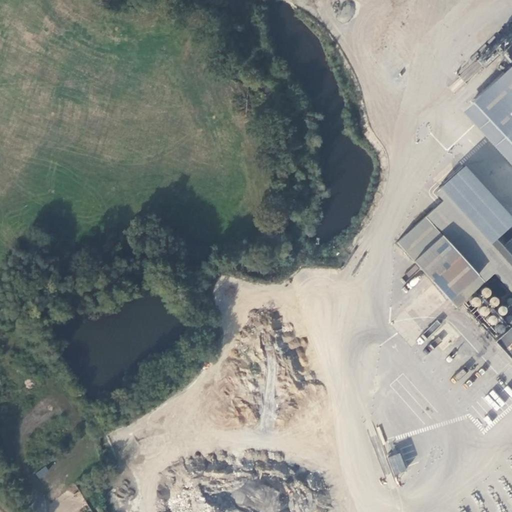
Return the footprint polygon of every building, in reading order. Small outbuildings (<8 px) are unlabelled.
[(511,67),(474,102),(511,142),(511,67)] [(511,142),(474,102),(464,112),(511,163),(511,142)] [(444,184),(495,240),(511,226),(460,170),(444,184)] [(439,189),(446,196),(511,270),(511,259),(495,240),(444,184),(439,189)] [(398,241),(436,283),(446,294),(458,306),(495,271),(511,289),(511,270),(446,196),(398,241)] [(446,294),(436,283),(422,296),(433,307),(446,294)] [(409,316),(417,324),(420,321),(412,313),(409,316)] [(402,337),(417,324),(409,316),(395,329),(402,337)] [(445,345),(458,335),(449,324),(436,336),(445,345)] [(511,325),(496,339),(511,356),(511,325)] [(401,452),(386,457),(392,476),(407,472),(401,452)]
